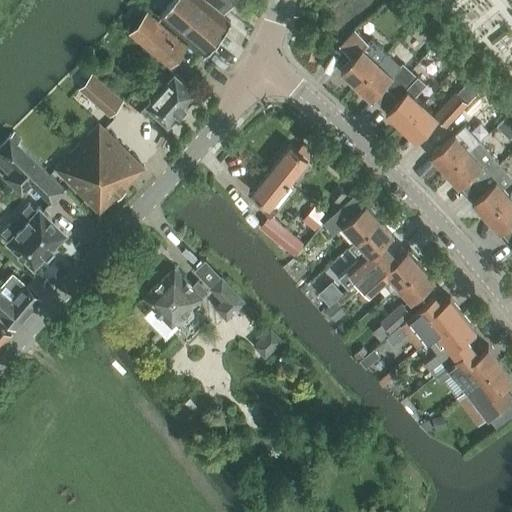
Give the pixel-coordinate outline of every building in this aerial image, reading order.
[(231,22),(221,14),(227,6),(230,0),(204,0),(204,1),(203,0),(174,0),(160,16),(205,54),(231,22)] [(393,0),(388,0),(385,4),(394,13),(401,7),(393,0)] [(173,69),(191,48),(153,14),(134,35),(173,69)] [(415,52),(430,69),(452,48),(437,32),(415,52)] [(342,72),(357,86),(387,53),(373,40),(370,43),(361,34),(346,51),(354,59),(342,72)] [(322,42),(310,38),(305,53),(317,57),(322,42)] [(385,86),(393,93),(413,72),(405,65),(403,67),(387,53),(357,86),(373,100),(385,86)] [(387,113),(403,127),(425,103),(417,96),(427,85),(413,72),(393,93),(400,99),(387,113)] [(86,87),(114,115),(128,101),(100,73),(86,87)] [(155,92),(159,96),(148,108),(169,126),(198,94),(177,75),(165,89),(161,86),(155,92)] [(492,99),(483,91),(464,111),(473,119),(492,99)] [(418,141),(440,117),(448,124),(467,103),(454,92),(435,113),(425,103),(403,127),(418,141)] [(103,213),(148,168),(103,123),(58,168),(103,213)] [(433,155),(447,171),(481,140),(468,125),(433,155)] [(13,131),(0,143),(0,162),(8,170),(3,175),(19,191),(29,181),(52,203),(52,204),(67,189),(66,188),(66,189),(26,151),(18,144),(22,140),(13,131)] [(503,164),(481,140),(447,171),(461,186),(471,177),(479,185),(503,164)] [(291,144),(272,168),(290,182),(313,153),(304,145),(299,151),(291,144)] [(511,183),(511,174),(503,164),(479,185),(485,193),(475,202),(488,217),(511,196),(511,195),(506,189),(511,183)] [(266,212),(290,182),(272,168),(253,192),(260,198),(255,204),(266,212)] [(0,207),(17,192),(0,173),(0,207)] [(338,185),(330,194),(340,203),(348,194),(338,185)] [(355,196),(324,225),(335,236),(348,224),(362,240),(384,220),(370,204),(366,208),(355,196)] [(511,223),(511,222),(511,196),(488,217),(501,232),(511,223)] [(2,232),(10,239),(7,242),(35,269),(48,255),(49,255),(55,248),(68,234),(40,207),(37,211),(30,204),(2,232)] [(315,205),(303,220),(316,231),(328,216),(315,205)] [(270,217),(261,228),(291,253),(300,242),(290,234),(270,217)] [(348,270),(338,278),(351,292),(360,284),(395,251),(388,244),(398,235),(384,220),(362,240),(351,250),(359,260),(348,270)] [(395,251),(360,284),(371,296),(385,284),(392,291),(394,289),(396,287),(398,286),(423,263),(411,249),(401,258),(395,251)] [(423,263),(398,286),(412,301),(416,298),(437,279),(423,263)] [(145,297),(154,307),(145,315),(167,338),(178,327),(176,324),(203,299),(199,295),(176,268),(145,297)] [(0,314),(16,328),(43,298),(13,273),(0,288),(0,314)] [(225,300),(223,301),(218,306),(228,317),(246,300),(224,276),(212,287),(225,300)] [(332,280),(319,292),(330,304),(343,292),(332,280)] [(412,315),(405,321),(406,322),(408,324),(412,330),(417,326),(431,343),(468,315),(455,298),(445,305),(439,298),(436,295),(412,315)] [(392,334),(406,322),(405,321),(412,315),(402,304),(382,322),(392,334)] [(438,353),(426,363),(438,380),(441,378),(451,369),(477,349),(470,339),(480,332),(468,315),(431,343),(438,353)] [(382,322),(372,330),(382,342),(386,338),(392,334),(382,322)] [(0,347),(11,334),(0,324),(0,347)] [(272,328),(255,343),(267,356),(284,341),(272,328)] [(364,346),(354,354),(359,361),(360,360),(369,353),(364,346)] [(369,353),(360,360),(367,368),(381,356),(375,349),(369,353)] [(477,349),(451,369),(470,393),(505,364),(493,349),(483,356),(477,349)] [(210,365),(210,351),(181,350),(180,364),(210,365)] [(470,393),(459,401),(480,427),(491,419),(498,429),(511,418),(511,393),(508,388),(511,384),(511,373),(505,365),(505,364),(470,393)] [(444,415),(433,418),(437,432),(448,429),(444,415)]
